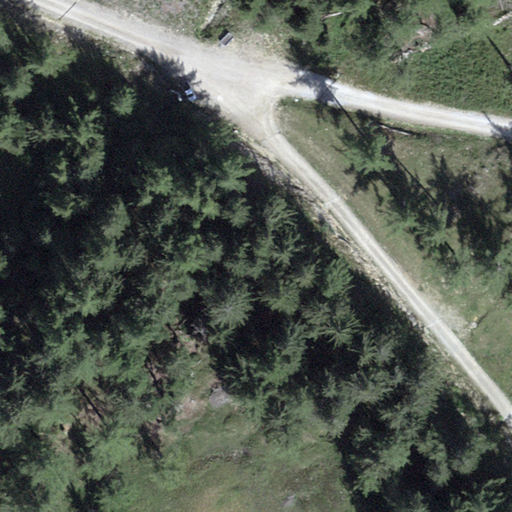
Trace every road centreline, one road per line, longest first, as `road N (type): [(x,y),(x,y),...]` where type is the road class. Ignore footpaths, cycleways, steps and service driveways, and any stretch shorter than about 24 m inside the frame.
road 1 (track): [(146,42),(273,140),(382,250),(511,426)]
road 2 (track): [(511,132),(277,87),(146,42)]
